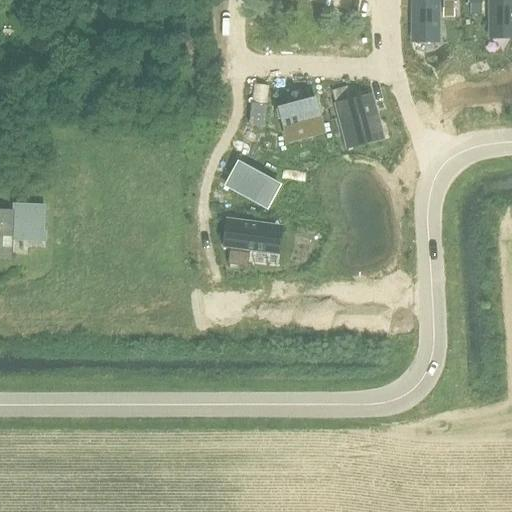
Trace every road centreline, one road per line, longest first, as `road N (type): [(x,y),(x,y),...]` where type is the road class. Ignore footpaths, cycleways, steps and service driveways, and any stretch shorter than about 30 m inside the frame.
road 1 (unclassified): [(0,405),(364,404)]
road 2 (residential): [(364,404),(400,398),(426,369),(433,338),(426,217),(443,164)]
road 3 (residential): [(236,65),(392,63)]
